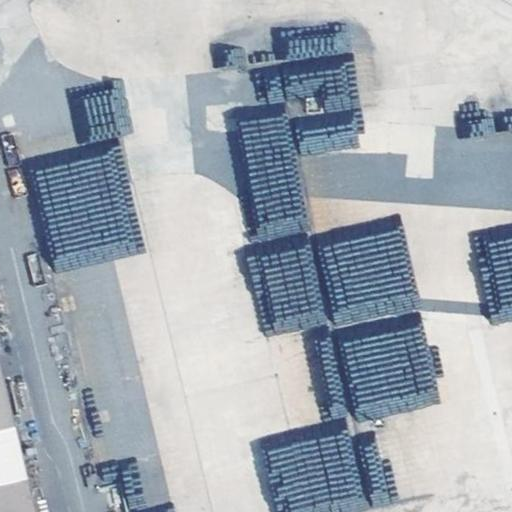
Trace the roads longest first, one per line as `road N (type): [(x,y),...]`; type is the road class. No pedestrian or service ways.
road 1 (unknown): [(252,511),(215,458),(190,340),(169,108),(158,68),(96,0)]
road 2 (unknown): [(269,0),(347,62),(413,141),(511,145)]
road 3 (unknown): [(462,300),(486,452),(477,489),(445,511)]
